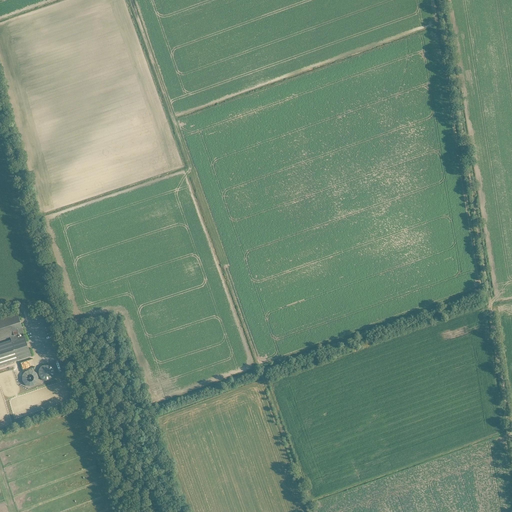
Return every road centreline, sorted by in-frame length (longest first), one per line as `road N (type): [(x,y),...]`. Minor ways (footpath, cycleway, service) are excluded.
road 1 (track): [(119,511),(48,302),(0,124)]
road 2 (track): [(310,511),(264,367),(486,287)]
road 3 (track): [(439,0),(486,287)]
road 4 (track): [(486,287),(511,444)]
